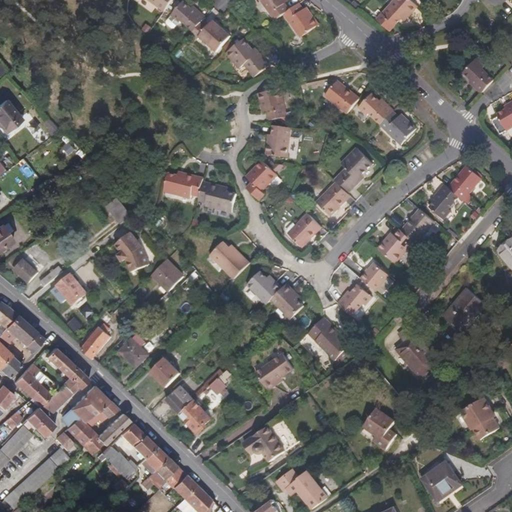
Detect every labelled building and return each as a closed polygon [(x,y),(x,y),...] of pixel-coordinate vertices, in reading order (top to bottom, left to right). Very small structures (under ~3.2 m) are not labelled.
[(148,0),(165,12),(173,0),(148,0)] [(260,0),(276,21),(284,15),(289,11),(285,4),(281,0),(260,0)] [(418,7),(410,0),(395,0),(377,20),(389,32),(401,20),(404,22),(418,7)] [(181,22),(194,33),(204,22),(206,19),(196,9),(193,12),(191,10),(183,3),(171,16),(172,17),(167,22),(167,25),(172,29),(174,29),(179,23),(179,24),(181,22)] [(308,17),(303,10),(299,4),(289,11),(284,15),(301,38),(319,25),(312,15),(308,17)] [(307,8),(303,10),(308,17),(312,15),(307,8)] [(215,29),(210,25),(209,27),(204,22),(194,33),(191,35),(197,41),(199,38),(217,53),(231,37),(217,26),(215,29)] [(256,55),(253,51),(244,40),(227,53),(239,69),(244,65),(254,78),(269,66),(259,53),(256,55)] [(482,93),(493,81),(494,81),(482,70),(484,67),(476,60),(463,73),(471,80),(469,83),(481,94),(482,93)] [(348,114),(360,99),(338,82),(326,97),(348,114)] [(266,108),(268,113),(269,121),(286,118),(281,89),(259,93),(263,109),(266,108)] [(381,125),(393,112),(394,112),(384,102),(382,104),(379,102),(372,95),(359,109),(367,116),(369,114),(381,125)] [(6,101),(0,105),(0,123),(7,133),(22,122),(6,101)] [(511,102),(507,106),(508,109),(505,110),(496,115),(497,117),(491,120),(498,135),(511,127),(511,102)] [(403,121),(399,118),(393,112),(381,125),(380,126),(401,145),(417,129),(406,119),(403,121)] [(54,136),(56,134),(61,130),(51,120),(47,124),(53,130),(51,133),(54,136)] [(292,128),(274,126),(273,135),(272,144),(269,143),(267,156),(287,158),(292,128)] [(69,138),(61,130),(56,134),(64,143),(69,138)] [(66,145),(62,148),(67,153),(71,150),(66,145)] [(335,181),(337,183),(348,194),(360,182),(357,180),(362,176),(373,165),(357,149),(342,164),(346,169),(335,181)] [(0,174),(9,167),(4,160),(0,162),(0,174)] [(278,165),(272,170),(263,161),(254,170),(257,172),(253,176),(249,180),(253,183),(247,188),(259,201),(265,195),(262,192),(278,176),(275,173),(277,171),(279,172),(286,166),(278,165)] [(449,188),(460,197),(464,201),(482,179),(467,167),(449,188)] [(185,178),(178,176),(169,174),(168,177),(164,192),(191,199),(191,197),(199,199),(203,182),(204,179),(186,174),(185,178)] [(220,191),(221,187),(203,182),(199,199),(199,201),(207,203),(206,205),(233,211),(237,195),(228,192),(220,191)] [(351,197),(348,194),(337,183),(317,203),(330,217),(351,197)] [(449,209),(460,197),(449,188),(445,185),(436,196),(439,198),(437,200),(430,209),(443,220),(451,211),(449,209)] [(126,221),(132,217),(117,198),(107,206),(122,225),(126,221)] [(402,231),(414,242),(417,244),(435,222),(421,210),(402,231)] [(322,228),(309,215),(288,234),(302,248),(322,228)] [(0,251),(13,242),(2,226),(0,227),(0,251)] [(388,238),(378,249),(395,264),(414,242),(402,231),(400,230),(394,237),(391,241),(388,238)] [(132,233),(116,245),(122,253),(118,256),(123,262),(126,259),(132,272),(151,265),(143,247),(132,233)] [(511,265),(511,242),(501,251),(511,265)] [(234,253),(230,249),(224,243),(211,256),(235,280),(251,264),(237,250),(234,253)] [(19,255),(7,263),(16,270),(25,260),(19,255)] [(170,292),(186,276),(168,259),(153,275),(170,292)] [(25,260),(16,270),(31,282),(39,272),(25,260)] [(362,279),(376,292),(389,277),(375,264),(362,279)] [(49,275),(54,281),(64,272),(60,266),(49,275)] [(271,283),(266,278),(260,272),(247,285),(267,305),(269,303),(283,290),(274,281),(271,283)] [(41,282),(45,287),(54,281),(49,275),(41,282)] [(73,275),(59,286),(74,305),(88,293),(73,275)] [(268,275),(266,278),(271,283),(274,281),(268,275)] [(287,285),(283,290),(269,303),(288,323),(304,307),(297,300),(292,295),(294,292),(287,285)] [(350,296),(348,294),(338,304),(353,316),(363,304),(366,306),(373,298),(359,286),(352,293),(350,296)] [(449,322),(463,333),(486,305),(467,289),(444,317),(439,313),(435,318),(445,327),(449,322)] [(0,301),(0,324),(6,329),(18,316),(5,304),(0,301)] [(103,319),(111,328),(117,322),(108,314),(103,319)] [(18,316),(6,329),(1,335),(10,343),(15,337),(34,354),(45,340),(37,333),(18,316)] [(75,318),(68,325),(75,333),(83,326),(75,318)] [(339,332),(325,318),(309,334),(334,358),(335,358),(340,353),(347,346),(341,340),(336,335),(339,332)] [(93,359),(95,358),(112,337),(108,333),(111,329),(104,323),(83,347),(82,349),(93,359)] [(415,336),(417,334),(410,325),(400,334),(407,343),(398,350),(420,378),(440,362),(423,341),(421,342),(415,336)] [(344,338),(339,332),(336,335),(341,340),(344,338)] [(139,334),(134,339),(143,347),(147,343),(139,334)] [(5,348),(10,343),(1,335),(0,335),(0,382),(0,381),(0,369),(6,375),(10,379),(23,366),(5,348)] [(150,355),(143,347),(134,339),(121,351),(130,360),(138,367),(150,355)] [(351,353),(346,347),(340,353),(335,358),(341,363),(351,353)] [(63,386),(72,394),(79,387),(80,388),(89,379),(79,368),(56,348),(46,358),(69,379),(63,385),(63,386)] [(128,362),(130,360),(121,351),(119,353),(128,362)] [(272,383),(281,377),(293,368),(283,353),(256,373),(269,391),(275,387),(272,383)] [(168,387),(181,374),(166,359),(161,364),(159,362),(157,364),(159,366),(153,372),(168,387)] [(42,408),(43,406),(53,396),(39,382),(41,379),(37,375),(39,372),(32,365),(15,383),(32,399),(42,408)] [(208,388),(210,386),(224,373),(222,370),(206,386),(208,388)] [(227,370),(224,373),(210,386),(218,395),(221,392),(224,394),(227,391),(225,388),(231,382),(232,380),(229,377),(231,375),(227,370)] [(284,380),(281,377),(272,383),(275,387),(284,380)] [(0,390),(0,405),(4,410),(16,395),(4,386),(0,390)] [(51,414),(72,394),(63,386),(59,390),(53,396),(43,406),(51,414)] [(63,421),(69,427),(79,418),(84,423),(110,401),(101,392),(95,386),(70,410),(68,408),(62,414),(63,421)] [(181,414),(195,401),(208,388),(206,386),(193,398),(182,386),(167,400),(181,414)] [(481,439),(500,428),(494,417),(496,416),(486,399),(463,413),(473,430),(475,429),(481,439)] [(119,409),(110,401),(84,423),(79,418),(69,427),(68,429),(94,455),(104,445),(104,446),(130,422),(124,415),(123,414),(99,436),(90,428),(100,421),(101,422),(108,417),(119,409)] [(213,419),(195,401),(181,414),(188,422),(186,424),(190,428),(192,426),(198,432),(213,419)] [(57,426),(40,410),(38,408),(25,422),(29,426),(31,423),(46,437),(57,426)] [(20,409),(6,421),(14,429),(24,418),(20,414),(23,411),(20,409)] [(375,441),(388,450),(398,435),(391,430),(396,422),(378,409),(366,427),(378,436),(375,441)] [(134,423),(133,424),(121,435),(145,459),(158,447),(147,436),(134,423)] [(0,449),(0,451),(9,460),(34,435),(23,425),(0,449)] [(271,462),(286,452),(269,427),(241,445),(249,457),(257,451),(258,452),(260,453),(263,453),(264,453),(271,462)] [(75,444),(64,432),(57,439),(68,450),(75,444)] [(115,466),(125,476),(127,478),(137,467),(131,460),(128,462),(119,452),(118,453),(110,445),(99,456),(102,459),(105,456),(115,466)] [(153,473),(156,471),(169,458),(164,452),(158,447),(145,459),(142,462),(153,473)] [(61,469),(71,459),(62,448),(51,458),(61,469)] [(0,469),(9,460),(0,451),(0,469)] [(174,488),(187,474),(182,470),(169,458),(156,471),(174,488)] [(20,505),(60,470),(50,459),(5,499),(15,510),(20,505)] [(451,490),(452,492),(462,485),(447,463),(423,480),(437,500),(451,490)] [(112,470),(121,479),(125,476),(115,466),(112,470)] [(313,510),(329,499),(309,473),(301,479),(294,471),(278,483),(289,496),(291,494),(293,497),(299,492),(313,510)] [(153,473),(149,478),(154,483),(160,490),(164,484),(153,473)] [(187,474),(174,488),(197,511),(209,511),(212,508),(215,502),(187,474)] [(147,490),(154,483),(149,478),(142,484),(147,490)] [(120,493),(128,485),(121,479),(116,484),(114,486),(120,493)] [(439,502),(452,492),(451,490),(437,500),(439,502)] [(274,499),(256,511),(276,511),(279,510),(275,504),(277,503),(274,499)]
